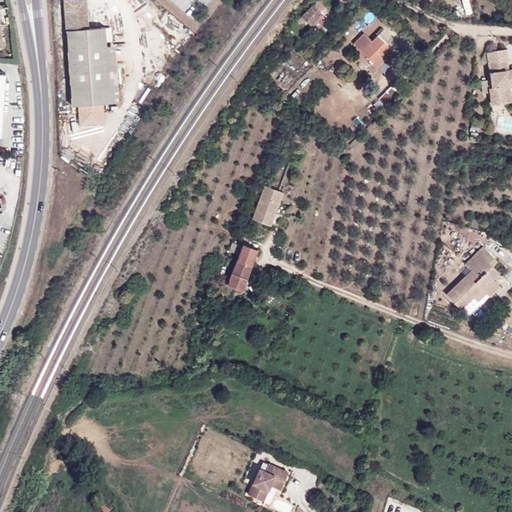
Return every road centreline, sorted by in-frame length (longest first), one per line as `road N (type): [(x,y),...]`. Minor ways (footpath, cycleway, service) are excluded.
road 1 (tertiary): [(0,334),(40,182),(42,107),(29,0)]
road 2 (residential): [(511,351),(431,328),(281,262)]
road 3 (residential): [(511,30),(463,28),(394,0)]
